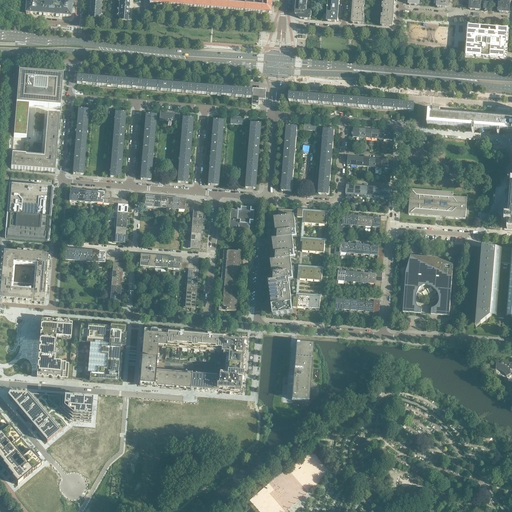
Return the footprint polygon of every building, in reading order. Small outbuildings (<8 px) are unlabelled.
[(91,5),(90,8),(90,10),(90,19),(91,19),(93,19),(98,20),(99,17),(100,0),(91,0),(91,2),(91,3),(91,5)] [(100,0),(99,17),(102,15),(100,14),(101,8),(102,8),(102,7),(102,6),(101,6),(101,0),(119,0),(119,1),(118,1),(118,2),(118,3),(119,3),(118,9),(117,9),(117,10),(117,11),(118,11),(118,15),(117,16),(119,19),(119,18),(118,17),(118,15),(119,15),(120,12),(120,11),(120,0),(100,0)] [(128,22),(130,1),(129,0),(120,0),(120,11),(120,12),(119,15),(118,15),(118,17),(119,18),(119,19),(119,21),(128,22)] [(201,8),(202,0),(193,0),(193,7),(201,8)] [(210,9),(210,0),(202,0),(201,8),(210,9)] [(218,10),(219,0),(210,0),(210,9),(218,10)] [(227,10),(228,0),(227,0),(219,0),(218,10),(227,10)] [(235,11),(236,0),(227,0),(228,0),(227,10),(235,11)] [(244,12),(245,2),(241,1),(241,0),(239,0),(236,0),(235,11),(244,12)] [(364,8),(365,3),(364,3),(363,0),(353,0),(354,1),(354,2),(354,4),(354,6),(353,11),(363,11),(363,8),(364,8)] [(394,8),(394,5),(394,2),(394,1),(385,0),(384,5),(383,5),(383,9),(384,9),(384,13),(393,14),(394,8)] [(448,8),(448,3),(449,3),(449,1),(438,0),(437,7),(442,8),(448,8)] [(72,6),(72,1),(61,1),(61,5),(59,5),(59,8),(60,9),(71,9),(72,6)] [(252,12),(253,1),(248,1),(248,2),(245,2),(244,12),(252,12)] [(261,13),(261,4),(261,3),(258,3),(258,2),(258,1),(253,1),(252,12),(261,13)] [(34,14),(35,2),(27,2),(27,5),(26,8),(26,14),(30,14),(31,14),(34,14)] [(42,15),(43,4),(38,4),(38,2),(35,2),(34,14),(39,15),(39,16),(42,16),(42,15)] [(338,15),(339,6),(339,3),(329,2),(328,14),(338,15)] [(51,16),(52,4),(44,3),(43,3),(43,4),(42,15),(43,15),(43,16),(46,16),(46,15),(51,16)] [(271,12),(271,4),(262,3),(261,3),(261,4),(261,13),(268,14),(270,14),(271,14),(271,12)] [(480,11),(480,4),(480,3),(478,3),(470,3),(470,10),(475,10),(479,11),(480,11)] [(59,17),(60,9),(59,8),(59,5),(57,5),(57,4),(52,4),(51,16),(56,16),(56,17),(58,17),(59,16),(59,17)] [(296,4),(296,8),(296,11),(306,12),(306,5),(296,4)] [(509,13),(509,8),(509,6),(501,5),(499,5),(499,12),(504,13),(509,13)] [(71,10),(71,9),(60,9),(59,17),(71,17),(71,13),(71,10)] [(310,20),(311,12),(306,12),(296,11),(295,16),(300,16),(300,19),(304,20),(309,20),(310,20)] [(364,18),(364,15),(363,15),(363,11),(353,11),(353,15),(353,17),(353,19),(353,20),(352,20),(352,22),(352,23),(358,24),(363,24),(363,18),(364,18)] [(392,27),(392,26),(392,23),(393,21),(393,14),(384,13),(383,17),(382,17),(382,19),(382,26),(387,26),(392,27)] [(337,22),(338,19),(338,15),(328,14),(327,21),(328,22),(332,22),(337,22)] [(498,27),(493,28),(488,27),(483,27),(479,26),(474,26),(468,25),(466,32),(467,37),(465,42),(466,46),(465,51),(465,59),(471,58),(476,59),(481,59),(485,60),(490,60),(495,61),(500,60),(505,62),(507,55),(507,50),(508,45),(508,40),(509,36),(508,28),(502,29),(498,27)] [(16,107),(29,108),(29,106),(60,109),(60,108),(60,105),(61,105),(61,104),(60,104),(61,101),(61,102),(61,101),(61,98),(61,97),(61,94),(62,94),(61,94),(61,91),(62,91),(62,90),(62,87),(62,84),(63,83),(62,83),(62,80),(63,80),(63,79),(62,79),(63,76),(62,76),(59,76),(59,75),(59,76),(56,76),(56,75),(55,75),(55,76),(52,75),(49,75),(48,75),(45,75),(45,74),(44,74),(44,75),(41,74),(38,74),(37,74),(34,74),(34,73),(33,73),(33,74),(30,73),(27,73),(26,73),(23,73),(23,72),(22,73),(19,73),(19,72),(19,73),(19,76),(19,79),(18,79),(18,80),(19,80),(18,83),(18,84),(18,85),(18,87),(18,86),(18,87),(18,90),(17,90),(17,91),(18,91),(18,94),(17,94),(17,97),(17,98),(17,101),(16,101),(17,101),(17,104),(16,104),(16,105),(17,105),(16,107)] [(101,86),(102,79),(101,79),(99,79),(98,79),(96,79),(90,78),(89,78),(88,78),(87,78),(86,78),(85,78),(80,77),(77,77),(76,84),(88,85),(101,86)] [(126,88),(127,81),(124,81),(122,81),(115,80),(114,80),(110,80),(108,79),(106,79),(104,79),(102,79),(101,86),(126,88)] [(151,90),(152,83),(150,83),(147,83),(140,82),(139,82),(133,82),(131,81),(129,81),(127,81),(126,88),(151,90)] [(176,92),(177,85),(174,85),(171,85),(165,84),(164,84),(163,84),(158,84),(156,83),(154,83),(152,83),(151,90),(176,92)] [(201,94),(202,87),(199,87),(196,87),(190,86),(189,86),(188,86),(183,86),(181,85),(179,85),(177,85),(176,92),(201,94)] [(226,96),(227,89),(224,89),(222,89),(215,88),(214,88),(213,88),(208,88),(206,88),(204,87),(202,87),(201,94),(226,96)] [(259,100),(259,93),(252,92),(252,91),(249,91),(240,90),(239,90),(238,90),(233,90),(231,90),(229,89),(227,89),(226,96),(240,98),(251,99),(251,98),(252,98),(252,103),(251,104),(252,105),(258,105),(259,100)] [(259,100),(265,100),(266,90),(253,89),(252,92),(255,92),(259,93),(259,100)] [(314,104),(315,96),(312,96),(309,96),(303,95),(302,95),(301,95),(290,94),(289,102),(300,103),(314,104)] [(339,106),(339,98),(336,98),(334,98),(328,98),(327,97),(326,97),(321,97),(319,97),(317,97),(315,96),(314,104),(339,106)] [(364,108),(364,101),(361,100),(358,100),(353,100),(352,99),(351,99),(345,99),(343,99),(341,99),(339,98),(339,106),(364,108)] [(389,110),(389,103),(386,102),(383,102),(378,102),(377,102),(376,101),(370,101),(368,101),(366,101),(364,101),(364,108),(389,110)] [(414,112),(414,105),(402,104),(401,103),(395,103),(393,103),(391,103),(389,103),(389,110),(402,111),(414,112)] [(108,112),(109,107),(102,107),(96,106),(96,111),(95,113),(108,115),(108,112)] [(29,108),(16,107),(16,108),(16,109),(16,112),(16,115),(15,115),(15,116),(16,116),(15,119),(15,121),(15,122),(15,123),(15,125),(15,126),(14,126),(14,127),(15,127),(15,128),(15,129),(15,130),(14,130),(14,133),(14,134),(14,135),(14,137),(13,137),(26,138),(28,113),(29,111),(29,109),(29,108)] [(88,119),(89,110),(78,109),(78,117),(78,118),(77,126),(87,127),(88,120),(88,119)] [(125,122),(125,121),(126,113),(123,113),(115,112),(115,121),(115,122),(114,129),(124,130),(125,122)] [(179,118),(179,114),(160,113),(160,116),(159,121),(168,122),(171,122),(179,122),(179,118)] [(12,155),(21,156),(21,158),(21,159),(21,161),(21,162),(12,162),(11,162),(12,162),(12,165),(11,165),(11,166),(12,166),(11,168),(11,169),(12,169),(14,169),(15,169),(18,169),(18,170),(18,169),(21,170),(22,170),(24,170),(25,170),(26,170),(27,170),(28,170),(30,170),(30,171),(31,171),(31,170),(34,171),(35,171),(37,171),(38,171),(41,171),(41,172),(41,171),(44,171),(44,172),(45,172),(45,171),(48,172),(51,172),(52,172),(55,172),(55,173),(55,172),(55,169),(55,166),(56,166),(56,165),(55,165),(55,164),(56,162),(56,161),(56,159),(56,158),(56,155),(57,155),(56,155),(56,152),(57,152),(57,151),(56,151),(57,148),(57,145),(57,144),(57,143),(57,142),(57,141),(58,141),(58,140),(57,140),(58,137),(58,134),(58,133),(58,130),(59,130),(58,130),(59,127),(59,126),(59,123),(59,122),(59,119),(60,119),(59,119),(59,116),(60,116),(60,115),(48,114),(44,157),(12,155)] [(155,124),(156,116),(147,115),(146,115),(145,122),(145,124),(144,131),(155,132),(155,126),(155,124)] [(511,122),(431,116),(430,123),(508,130),(511,130),(511,199),(511,210),(511,211),(511,218),(509,217),(507,217),(506,220),(509,221),(509,220),(510,221),(510,224),(510,227),(511,227),(511,122)] [(243,121),(244,118),(237,118),(231,117),(230,122),(230,125),(243,126),(243,123),(243,121)] [(192,128),(192,126),(193,119),(183,118),(182,126),(182,128),(181,134),(192,135),(192,128)] [(223,130),(223,121),(213,121),(212,128),(212,129),(212,137),(222,138),(223,131),(223,130)] [(317,129),(317,124),(311,124),(305,123),(304,126),(304,128),(304,131),(317,132),(317,131),(317,129)] [(260,133),(260,132),(260,124),(250,124),(249,132),(249,133),(249,140),(259,141),(260,133)] [(87,135),(87,133),(87,127),(77,126),(76,133),(76,134),(76,142),(86,143),(87,135)] [(297,135),(297,127),(290,127),(288,127),(287,127),(286,134),(286,135),(285,143),(296,143),(297,137),(297,135)] [(124,138),(124,137),(124,130),(114,129),(113,135),(113,137),(113,145),(123,146),(124,138)] [(334,139),(334,138),(334,130),(331,130),(324,130),(323,138),(323,139),(323,146),(333,147),(334,139)] [(154,140),(154,139),(155,132),(144,131),(144,139),(144,140),(143,147),(153,148),(154,140)] [(393,141),(394,132),(385,131),(384,140),(393,141)] [(191,144),(191,143),(192,135),(181,134),(181,141),(181,142),(180,151),(190,151),(191,144)] [(221,146),(222,144),(222,138),(212,137),(211,144),(211,146),(210,153),(221,154),(221,146)] [(258,150),(259,148),(259,141),(249,140),(248,146),(248,148),(247,156),(258,157),(258,150)] [(85,151),(86,143),(76,142),(75,150),(75,151),(74,158),(85,159),(85,152),(85,151)] [(295,152),(295,150),(296,143),(285,143),(285,150),(285,152),(284,159),(295,160),(295,152)] [(122,155),(122,153),(123,146),(113,145),(112,153),(112,155),(111,161),(122,162),(122,155)] [(332,156),(332,154),(333,147),(323,146),(322,153),(322,154),(321,162),(332,163),(332,156)] [(153,156),(153,148),(143,147),(142,155),(142,156),(142,164),(152,165),(153,158),(153,156)] [(190,160),(190,159),(190,151),(180,151),(179,159),(179,160),(179,167),(189,168),(190,160)] [(220,162),(221,154),(210,153),(210,160),(210,162),(209,169),(219,170),(220,163),(220,162)] [(257,166),(257,164),(258,157),(247,156),(247,164),(247,166),(246,172),(256,173),(257,166)] [(357,166),(358,158),(348,157),(347,166),(348,166),(357,166)] [(84,167),(84,166),(85,159),(74,158),(74,166),(74,167),(73,174),(83,175),(84,167)] [(294,168),(295,160),(284,159),(284,166),(283,168),(283,175),(293,176),(294,170),(294,168)] [(391,169),(392,163),(389,163),(389,160),(382,160),(382,168),(391,169)] [(121,170),(122,162),(111,161),(111,168),(111,169),(110,177),(120,178),(121,170)] [(331,172),(331,170),(332,163),(321,162),(321,170),(320,172),(320,178),(330,179),(331,172)] [(151,173),(152,171),(152,165),(142,164),(141,171),(141,173),(140,180),(151,181),(151,173)] [(188,176),(188,175),(189,168),(179,167),(178,173),(178,175),(177,183),(188,184),(188,176)] [(219,178),(219,177),(219,170),(209,169),(208,177),(208,178),(208,186),(218,186),(219,178)] [(256,182),(256,181),(256,173),(246,172),(245,179),(245,180),(245,189),(255,189),(256,182)] [(293,184),(293,183),(293,176),(283,175),(282,183),(282,184),(282,192),(292,192),(293,184)] [(330,188),(330,187),(330,179),(320,178),(319,185),(319,186),(319,195),(329,195),(330,188)] [(16,186),(9,185),(9,188),(9,193),(6,225),(6,226),(6,228),(6,231),(6,233),(5,235),(5,236),(5,239),(49,242),(51,218),(53,194),(53,193),(53,192),(53,190),(54,189),(53,189),(47,188),(47,190),(31,188),(15,187),(16,186)] [(355,195),(355,186),(349,186),(347,186),(346,194),(346,195),(346,197),(352,197),(354,197),(355,195)] [(389,198),(389,189),(380,188),(379,197),(389,198)] [(78,202),(79,191),(78,191),(74,191),(70,190),(69,201),(78,202)] [(411,191),(413,191),(422,191),(422,193),(453,195),(453,196),(453,194),(411,190),(410,203),(410,205),(409,215),(420,216),(443,218),(465,220),(467,199),(465,199),(465,200),(467,200),(467,206),(466,206),(466,209),(465,218),(465,219),(463,219),(463,220),(454,219),(454,217),(443,216),(439,216),(438,216),(436,216),(421,215),(420,216),(411,215),(409,215),(409,214),(410,205),(411,201),(410,201),(411,192),(411,191)] [(444,208),(443,216),(454,217),(454,219),(463,220),(463,219),(465,219),(465,218),(466,209),(466,206),(467,206),(467,200),(465,200),(465,199),(453,198),(453,195),(422,193),(422,191),(413,191),(411,191),(411,192),(410,201),(411,201),(410,204),(410,205),(409,214),(409,215),(411,215),(420,216),(421,215),(436,216),(438,216),(439,216),(440,216),(440,207),(442,208),(444,208)] [(154,208),(154,197),(145,196),(145,208),(154,208)] [(127,213),(127,208),(130,209),(130,206),(128,206),(125,206),(122,206),(119,205),(118,205),(118,211),(116,211),(116,213),(118,213),(127,214),(127,213)] [(253,222),(254,212),(250,212),(251,208),(240,207),(240,211),(230,210),(230,220),(229,230),(232,230),(232,233),(235,234),(239,234),(242,234),(242,231),(249,232),(249,226),(250,222),(253,222)] [(302,224),(302,219),(298,219),(298,212),(279,210),(279,212),(279,216),(278,217),(280,217),(280,218),(295,217),(296,223),(302,224)] [(202,220),(202,215),(205,215),(205,212),(203,212),(200,212),(197,212),(194,211),(193,211),(193,218),(191,217),(191,219),(193,219),(202,220)] [(327,220),(327,218),(327,214),(305,212),(304,224),(326,226),(327,226),(327,220)] [(126,221),(127,216),(129,216),(129,214),(127,213),(127,214),(118,213),(117,219),(115,219),(115,220),(117,220),(126,221)] [(346,216),(346,213),(343,213),(343,214),(343,219),(343,220),(342,227),(343,227),(344,227),(345,227),(345,226),(345,225),(349,225),(349,227),(350,227),(350,225),(351,216),(346,216)] [(353,216),(353,214),(351,214),(351,216),(350,225),(356,226),(356,228),(358,228),(358,226),(358,217),(353,216)] [(361,217),(361,215),(361,214),(358,214),(358,217),(358,226),(364,226),(363,228),(365,229),(365,227),(366,217),(361,217)] [(368,218),(368,215),(366,215),(366,217),(365,227),(371,227),(371,229),(372,229),(373,227),(372,227),(373,218),(368,218)] [(375,218),(376,216),(373,215),(373,218),(372,227),(373,227),(380,228),(380,225),(380,221),(387,222),(387,217),(381,216),(380,219),(375,218)] [(279,221),(278,233),(292,232),(292,231),(291,223),(296,223),(295,217),(280,218),(281,221),(279,221)] [(201,227),(202,222),(204,222),(205,220),(202,220),(193,219),(192,225),(190,225),(190,226),(192,227),(192,226),(201,227)] [(126,228),(126,223),(129,224),(129,221),(126,221),(117,220),(117,226),(115,226),(115,228),(117,228),(126,228)] [(201,235),(201,234),(201,229),(204,230),(204,227),(201,227),(192,226),(192,227),(190,226),(190,232),(190,234),(192,234),(201,235)] [(125,236),(126,231),(128,231),(128,228),(126,228),(117,228),(116,234),(114,234),(114,235),(116,235),(125,236)] [(278,237),(278,240),(293,238),(292,235),(292,232),(278,233),(278,237)] [(200,242),(201,237),(203,237),(203,235),(201,234),(201,235),(192,234),(191,240),(189,240),(189,241),(191,241),(200,242)] [(124,243),(125,238),(127,238),(128,236),(125,236),(116,235),(115,241),(113,241),(113,243),(124,243)] [(278,240),(277,254),(290,253),(290,251),(294,251),(293,239),(293,238),(278,240)] [(301,240),(293,239),(294,251),(300,252),(301,240)] [(324,254),(325,242),(303,240),(303,243),(302,252),(324,254)] [(200,250),(200,244),(203,244),(203,242),(200,242),(191,241),(191,247),(189,247),(188,249),(200,250)] [(348,256),(348,253),(349,244),(348,244),(343,244),(344,242),(344,241),(341,241),(341,244),(341,245),(340,253),(341,253),(346,253),(346,255),(348,256)] [(351,244),(351,242),(349,242),(348,244),(349,244),(348,253),(354,254),(354,256),(355,256),(355,254),(356,245),(351,244)] [(358,245),(358,243),(356,242),(356,243),(356,245),(355,254),(361,255),(361,257),(363,257),(363,255),(363,246),(363,245),(358,245)] [(366,246),(366,243),(363,243),(363,245),(363,246),(363,255),(369,255),(368,257),(370,257),(370,255),(371,246),(366,246)] [(373,246),(373,244),(371,244),(371,246),(370,255),(378,256),(378,253),(378,249),(385,250),(385,245),(378,244),(378,247),(373,246)] [(495,286),(495,276),(496,276),(497,276),(498,275),(498,274),(498,273),(497,272),(496,272),(496,271),(496,263),(498,249),(493,248),(493,249),(492,249),(491,249),(490,249),(490,248),(482,247),(482,248),(476,324),(481,324),(482,323),(488,318),(490,317),(491,316),(492,315),(494,291),(495,291),(496,290),(497,289),(497,288),(497,287),(496,287),(496,286),(495,286)] [(74,261),(75,250),(66,249),(65,260),(74,261)] [(511,265),(511,264),(511,250),(507,250),(498,250),(496,263),(500,264),(501,264),(510,264),(511,265)] [(239,252),(223,251),(224,251),(223,260),(222,261),(223,261),(222,269),(222,270),(221,278),(221,279),(221,288),(220,288),(221,288),(220,297),(219,297),(219,298),(220,298),(219,306),(219,307),(219,310),(218,310),(218,311),(234,312),(235,308),(239,252)] [(0,294),(0,297),(33,299),(44,300),(45,298),(45,294),(45,292),(45,288),(46,286),(46,282),(46,280),(46,276),(47,274),(47,270),(47,269),(47,268),(47,264),(48,262),(48,258),(48,256),(46,255),(43,255),(36,255),(35,255),(34,254),(31,254),(30,254),(28,254),(27,267),(37,267),(36,285),(12,283),(13,264),(16,264),(16,266),(22,266),(23,254),(21,253),(19,253),(18,253),(17,253),(16,253),(9,252),(6,252),(4,252),(4,254),(3,258),(3,260),(3,264),(3,266),(2,270),(2,272),(2,276),(2,278),(1,282),(1,284),(1,286),(1,288),(1,290),(0,292),(0,294)] [(291,259),(290,253),(277,254),(276,258),(276,261),(291,259)] [(149,267),(150,256),(141,255),(141,257),(140,267),(149,267)] [(276,261),(275,276),(288,274),(293,273),(292,268),(291,259),(276,261)] [(428,262),(410,260),(408,267),(406,273),(406,277),(405,284),(404,296),(404,305),(404,306),(403,312),(420,314),(421,314),(422,310),(421,309),(420,309),(419,308),(418,307),(418,306),(417,306),(417,305),(416,304),(416,303),(416,302),(416,301),(416,300),(416,299),(416,298),(416,297),(417,296),(417,295),(417,294),(418,293),(418,292),(418,291),(419,290),(419,289),(420,289),(420,288),(421,288),(421,287),(422,287),(423,287),(423,286),(424,286),(425,286),(426,286),(427,286),(428,286),(429,286),(430,286),(430,287),(431,287),(432,288),(433,288),(433,289),(434,289),(434,290),(435,290),(435,291),(436,291),(436,292),(437,292),(437,293),(438,293),(438,294),(438,295),(439,296),(439,297),(439,298),(439,299),(439,300),(439,301),(439,302),(439,303),(439,304),(438,304),(438,305),(437,305),(437,306),(436,306),(436,307),(435,307),(435,308),(434,308),(433,308),(433,309),(432,309),(431,309),(431,313),(431,315),(435,315),(436,315),(442,316),(448,316),(449,316),(450,311),(450,304),(451,296),(452,286),(453,275),(453,265),(446,263),(437,259),(430,262),(428,262)] [(500,264),(496,263),(496,271),(496,272),(497,272),(498,273),(498,274),(498,275),(497,276),(496,276),(495,276),(495,286),(496,286),(496,287),(497,287),(497,288),(497,289),(496,290),(495,291),(494,291),(492,315),(496,315),(500,264)] [(122,272),(123,267),(125,268),(125,265),(123,265),(120,265),(117,264),(114,264),(113,270),(111,270),(111,272),(113,272),(122,272)] [(322,282),(323,270),(301,268),(300,280),(304,280),(307,281),(311,281),(314,281),(318,282),(322,282)] [(346,280),(346,272),(341,272),(341,270),(342,270),(339,269),(339,273),(333,272),(332,284),(338,285),(338,281),(344,282),(344,284),(346,284),(346,282),(346,280)] [(197,279),(197,278),(198,274),(200,274),(200,271),(198,271),(195,271),(192,271),(189,270),(188,276),(186,276),(186,278),(188,278),(197,279)] [(353,282),(354,273),(349,273),(349,270),(346,270),(346,272),(346,280),(346,282),(351,282),(351,284),(353,284),(353,282)] [(360,283),(361,274),(356,273),(356,271),(357,271),(354,271),(354,273),(353,282),(359,283),(359,285),(360,285),(361,283),(360,283)] [(368,283),(369,274),(368,274),(363,274),(364,272),(364,271),(361,271),(361,274),(360,283),(361,283),(366,283),(366,285),(368,285),(368,283)] [(121,280),(122,280),(122,275),(124,275),(125,273),(122,272),(113,272),(112,278),(110,278),(110,279),(112,279),(121,280)] [(376,278),(382,278),(383,273),(376,272),(376,275),(371,275),(371,272),(369,272),(368,274),(369,274),(368,283),(375,284),(376,281),(376,278)] [(275,279),(274,282),(289,280),(289,279),(288,274),(275,276),(275,278),(275,279)] [(197,286),(197,281),(200,281),(200,279),(197,278),(197,279),(188,278),(188,284),(186,284),(185,285),(187,286),(187,285),(197,286)] [(121,287),(121,282),(124,282),(124,280),(122,280),(121,280),(112,279),(112,285),(110,285),(110,287),(112,287),(121,287)] [(275,297),(274,310),(280,309),(286,308),(286,307),(290,307),(293,307),(291,296),(289,282),(289,280),(274,282),(274,284),(274,289),(273,297),(275,297)] [(196,293),(196,288),(199,289),(199,286),(197,286),(187,285),(187,286),(187,291),(185,291),(185,293),(187,293),(196,293)] [(120,295),(121,290),(123,290),(123,287),(121,287),(112,287),(111,293),(109,292),(109,294),(111,294),(120,295)] [(195,301),(196,296),(198,296),(199,294),(196,293),(187,293),(186,299),(184,299),(184,300),(186,300),(195,301)] [(120,302),(120,297),(123,297),(123,295),(120,295),(111,294),(109,294),(108,301),(120,302)] [(299,296),(298,299),(298,301),(299,301),(298,308),(302,308),(304,308),(305,309),(306,309),(309,309),(312,309),(316,309),(319,310),(320,310),(320,304),(320,302),(321,298),(320,298),(299,296)] [(343,310),(344,301),(344,300),(339,300),(339,298),(337,297),(336,309),(336,311),(343,312),(343,310)] [(351,301),(346,301),(346,298),(347,298),(344,298),(344,300),(344,301),(343,310),(349,310),(349,312),(351,312),(351,310),(351,301)] [(358,311),(359,302),(354,301),(354,299),(351,299),(351,301),(351,310),(357,311),(356,313),(358,313),(358,311)] [(366,302),(361,302),(361,300),(362,300),(362,299),(359,299),(359,302),(358,311),(364,311),(364,313),(366,314),(366,312),(366,302)] [(195,309),(195,303),(198,303),(198,301),(195,301),(186,300),(186,306),(184,306),(184,308),(194,308),(195,309)] [(373,312),(373,309),(374,306),(374,303),(369,303),(369,300),(366,300),(366,302),(366,312),(373,312)] [(63,323),(61,323),(61,325),(59,325),(57,325),(57,323),(56,323),(55,323),(43,322),(42,325),(42,333),(41,340),(41,341),(40,348),(40,349),(40,356),(40,357),(39,364),(39,365),(39,372),(38,377),(42,378),(50,378),(51,378),(53,378),(53,376),(55,376),(57,377),(57,379),(58,379),(59,379),(65,380),(67,380),(68,380),(68,379),(68,378),(68,371),(69,365),(68,365),(64,364),(60,364),(54,364),(55,359),(56,343),(56,338),(63,338),(70,339),(71,339),(72,324),(71,324),(64,323),(63,323)] [(80,325),(79,343),(91,344),(89,365),(83,365),(82,373),(82,379),(82,380),(82,382),(120,385),(123,349),(122,348),(122,346),(126,346),(127,334),(126,334),(126,327),(110,326),(110,327),(80,325)] [(144,330),(141,359),(157,360),(158,346),(166,347),(168,332),(144,330)] [(194,349),(195,334),(183,333),(183,332),(180,332),(179,332),(179,333),(168,332),(166,347),(194,349)] [(222,337),(222,336),(222,337),(216,336),(217,336),(216,336),(211,336),(211,335),(210,335),(210,336),(209,336),(207,335),(207,336),(201,335),(195,335),(195,334),(194,349),(199,350),(200,350),(205,350),(206,350),(209,350),(215,351),(221,351),(222,337)] [(246,341),(246,339),(242,338),(238,338),(238,339),(234,338),(232,338),(230,338),(230,337),(222,336),(222,337),(221,351),(221,352),(228,353),(227,365),(244,366),(246,341)] [(313,345),(296,343),(296,344),(296,346),(294,369),(294,374),(291,400),(309,402),(310,378),(313,345)] [(157,360),(141,359),(141,360),(142,360),(141,362),(142,362),(142,365),(141,365),(141,366),(141,372),(140,372),(140,373),(140,378),(140,379),(141,379),(141,382),(140,382),(140,385),(139,385),(139,386),(140,386),(146,386),(147,386),(150,386),(153,387),(154,387),(155,387),(155,386),(156,373),(156,371),(157,360)] [(511,362),(511,363),(501,362),(501,364),(500,364),(499,363),(497,363),(496,363),(496,370),(497,370),(498,370),(499,370),(500,371),(501,371),(502,372),(503,372),(503,373),(504,373),(505,374),(506,375),(506,376),(507,377),(511,373),(511,362)] [(241,394),(244,366),(227,365),(226,377),(219,376),(219,377),(192,375),(190,389),(190,390),(192,390),(241,394)] [(184,375),(162,373),(162,376),(161,376),(161,378),(162,378),(161,387),(162,388),(162,387),(168,387),(168,388),(169,388),(169,387),(175,388),(175,389),(176,389),(176,388),(183,388),(182,389),(183,389),(184,389),(188,389),(190,389),(190,390),(190,389),(192,375),(192,374),(184,373),(184,374),(184,375)] [(0,387),(0,395),(35,436),(61,414),(78,416),(80,394),(0,387)] [(142,415),(141,426),(210,431),(211,420),(202,419),(202,414),(237,417),(236,433),(244,434),(245,418),(248,418),(248,415),(254,416),(255,410),(249,409),(249,406),(188,402),(187,413),(192,413),(192,418),(142,415)] [(0,414),(0,464),(18,485),(42,465),(0,414)]
